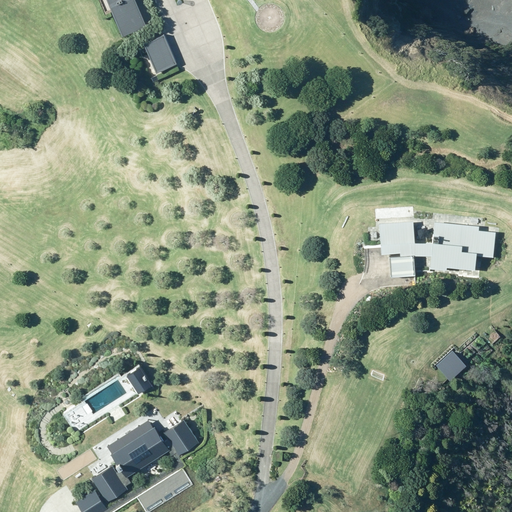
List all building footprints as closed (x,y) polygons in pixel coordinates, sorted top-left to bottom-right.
[(104,0),(121,39),(145,29),(132,0),(104,0)] [(156,76),(176,66),(163,38),(142,48),(156,76)] [(478,228),(434,224),(432,246),(415,246),(413,223),(378,226),(381,256),(399,255),(399,258),(389,259),(391,281),(415,279),(413,258),(431,258),(429,271),(446,273),(446,270),(474,273),(476,259),(493,261),(495,235),(478,233),(478,228)] [(491,325),(482,334),(491,344),(501,336),(491,325)] [(478,334),(460,350),(473,366),(492,350),(478,334)] [(451,355),(441,365),(449,373),(459,363),(451,355)] [(155,381),(139,357),(128,364),(131,369),(120,376),(132,395),(155,381)] [(163,426),(178,450),(197,437),(182,414),(163,426)] [(153,419),(110,447),(125,471),(168,444),(153,419)] [(90,472),(106,497),(126,484),(111,460),(90,472)] [(94,484),(75,496),(84,511),(94,511),(106,504),(94,484)]
